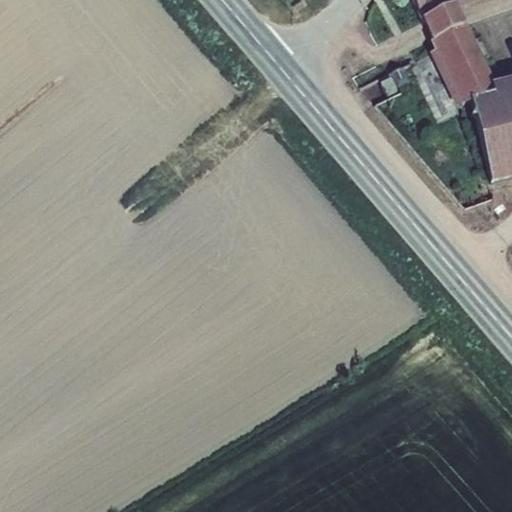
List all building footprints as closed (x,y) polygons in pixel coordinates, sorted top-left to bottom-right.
[(415,0),(426,21),(458,6),(455,1),(456,0),(415,0)] [(458,6),(459,9),(480,0),(456,0),(455,1),(458,6)] [(458,6),(426,21),(435,39),(466,24),(459,9),(458,6)] [(466,24),(435,39),(441,53),(443,52),(466,103),(474,101),(478,117),(511,108),(511,80),(496,85),(466,24)] [(406,69),(391,76),(397,88),(412,81),(406,69)] [(389,80),(380,84),(386,100),(396,95),(389,80)] [(511,108),(478,117),(494,180),(511,175),(511,108)]
